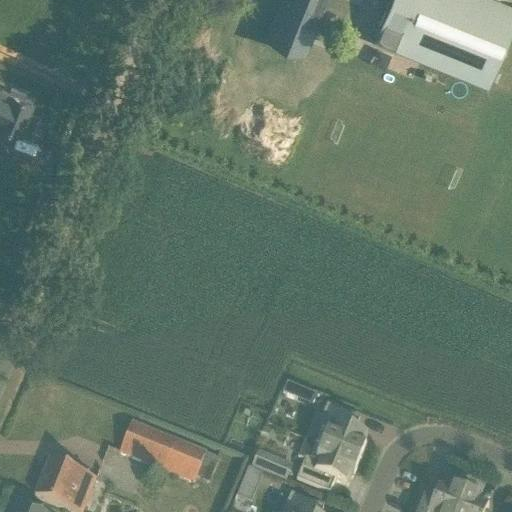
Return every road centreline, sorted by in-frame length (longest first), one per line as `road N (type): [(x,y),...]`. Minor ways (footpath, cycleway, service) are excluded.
road 1 (unclassified): [(0,395),(149,0)]
road 2 (residential): [(376,511),(399,458),(420,444),(511,470)]
